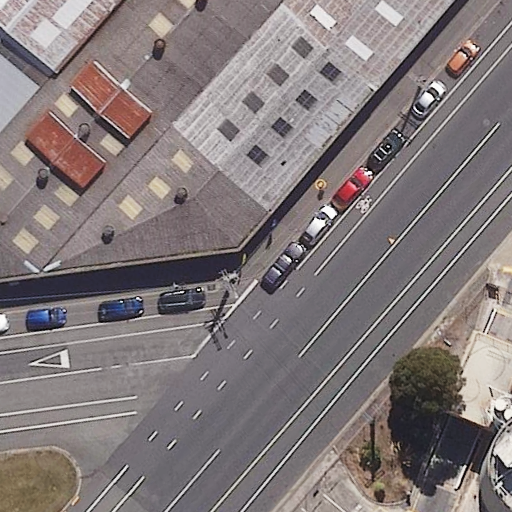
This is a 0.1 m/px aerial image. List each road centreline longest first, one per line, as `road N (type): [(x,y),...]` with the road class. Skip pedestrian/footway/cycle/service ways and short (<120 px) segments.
road 1 (tertiary): [(307,342),(511,106)]
road 2 (unclassified): [(0,382),(307,342)]
road 3 (tertiary): [(163,511),(307,342)]
